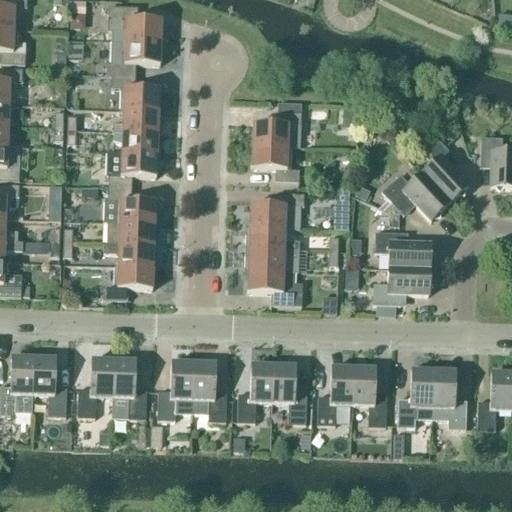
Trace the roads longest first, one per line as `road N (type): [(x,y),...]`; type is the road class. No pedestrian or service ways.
road 1 (residential): [(203,331),(212,54)]
road 2 (residential): [(466,337),(203,331)]
road 3 (residential): [(203,331),(0,321)]
road 4 (residential): [(511,233),(493,232),(467,256),(466,337)]
